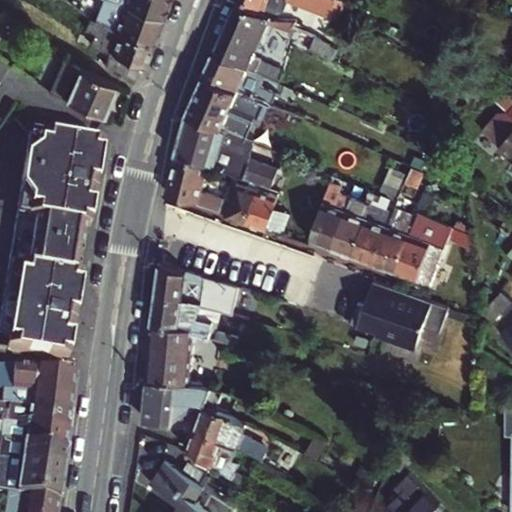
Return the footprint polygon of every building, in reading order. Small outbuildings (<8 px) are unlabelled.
[(104,0),(98,16),(106,22),(121,28),(156,42),(165,17),(122,0),(104,0)] [(122,0),(165,17),(171,0),(122,0)] [(251,0),(282,11),(286,0),(300,0),(332,13),(338,13),(345,0),(251,0)] [(255,52),(270,17),(270,15),(237,1),(216,51),(261,70),(275,76),(281,64),(255,52)] [(103,33),(97,48),(110,53),(121,28),(106,22),(98,16),(92,29),(103,33)] [(275,33),(288,39),(297,19),(281,17),(275,33)] [(121,28),(110,53),(105,63),(135,75),(142,60),(146,62),(156,42),(121,28)] [(310,50),(325,57),(331,45),(311,36),(309,41),(313,44),(310,50)] [(338,48),(331,45),(325,57),(332,60),(338,48)] [(261,70),(216,51),(206,75),(251,94),(265,95),(270,101),(273,103),(303,115),(309,100),(258,78),(261,70)] [(66,59),(52,87),(104,113),(117,82),(66,59)] [(251,94),(206,75),(190,114),(250,141),(257,125),(265,120),(273,103),(270,101),(265,95),(251,94)] [(469,94),(473,105),(486,99),(481,88),(469,94)] [(507,142),(505,143),(511,148),(511,112),(510,116),(507,114),(493,131),(507,142)] [(190,114),(178,153),(211,163),(246,175),(260,180),(272,183),(278,165),(248,155),(252,142),(250,141),(190,114)] [(103,144),(30,132),(16,216),(0,318),(0,327),(10,330),(5,348),(68,359),(82,275),(77,275),(85,227),(89,228),(99,174),(103,144)] [(204,186),(211,163),(178,153),(168,191),(221,209),(226,194),(204,186)] [(260,180),(246,175),(245,181),(257,185),(260,180)] [(246,220),(257,185),(245,181),(232,177),(226,194),(221,209),(228,211),(227,214),(246,220)] [(334,177),(312,237),(333,245),(349,198),(334,193),(339,179),(334,177)] [(279,192),(257,185),(246,220),(267,227),(279,192)] [(377,191),(370,189),(368,195),(375,197),(377,191)] [(377,191),(375,197),(382,199),(384,193),(377,191)] [(349,198),(333,245),(355,253),(372,204),(350,196),(349,198)] [(394,212),(372,204),(355,253),(376,261),(389,224),(394,212)] [(389,224),(409,232),(414,219),(398,214),(400,209),(395,207),(394,212),(389,224)] [(396,268),(431,281),(445,244),(423,236),(429,219),(416,214),(414,219),(409,232),(396,268)] [(409,232),(389,224),(376,261),(396,268),(409,232)] [(205,305),(230,312),(238,285),(162,261),(159,294),(206,300),(205,305)] [(451,304),(375,277),(366,301),(359,299),(351,320),(378,328),(417,344),(426,324),(442,330),(451,304)] [(203,316),(205,305),(206,300),(159,294),(155,322),(199,327),(198,333),(241,345),(243,336),(215,328),(217,319),(203,316)] [(199,327),(155,322),(150,379),(193,382),(198,333),(199,327)] [(0,401),(70,412),(75,378),(69,372),(29,367),(11,365),(10,371),(0,369),(0,401)] [(0,401),(0,419),(67,431),(70,412),(0,401)] [(207,406),(197,430),(231,442),(243,448),(266,461),(273,449),(252,438),(246,441),(243,439),(250,423),(240,417),(207,406)] [(0,438),(65,449),(67,431),(0,419),(0,438)] [(189,449),(212,465),(229,470),(232,469),(243,448),(231,442),(197,430),(189,449)] [(65,449),(0,438),(0,458),(19,461),(63,466),(65,449)] [(298,461),(288,455),(282,466),(291,472),(298,461)] [(208,506),(200,500),(207,489),(209,487),(167,459),(151,482),(182,503),(175,511),(237,511),(239,508),(217,492),(208,506)] [(0,491),(58,501),(63,466),(19,461),(17,477),(1,475),(0,480),(0,491)] [(400,511),(448,511),(411,472),(401,482),(406,488),(391,502),(400,511)] [(0,509),(16,511),(56,511),(58,501),(0,491),(0,509)]
